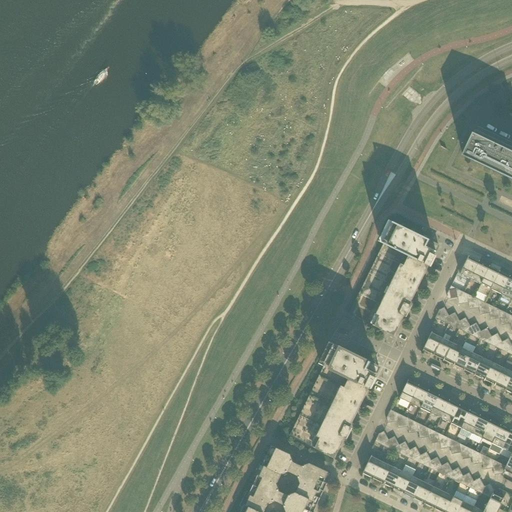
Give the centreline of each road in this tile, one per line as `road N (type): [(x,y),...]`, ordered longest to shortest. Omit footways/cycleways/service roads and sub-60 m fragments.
road 1 (secondary): [(201,511),(358,234)]
road 2 (secondary): [(511,46),(449,83),(424,110),(358,234)]
road 3 (secondary): [(358,234),(434,117),(511,60)]
road 4 (residential): [(408,511),(345,481),(404,360)]
road 5 (residential): [(404,360),(462,238)]
road 6 (residential): [(511,413),(404,360)]
